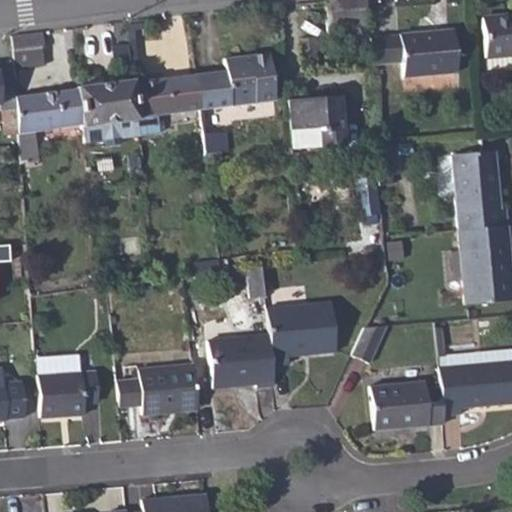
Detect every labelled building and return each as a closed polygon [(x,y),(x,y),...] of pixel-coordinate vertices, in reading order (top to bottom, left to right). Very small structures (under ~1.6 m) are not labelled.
[(365,0),(355,0),(325,3),(328,41),(366,37),(365,18),(367,18),(365,0)] [(511,17),(484,20),(488,73),(511,71),(511,17)] [(12,38),(12,39),(14,67),(46,64),(45,33),(12,38)] [(451,33),(370,40),(370,59),(370,61),(399,60),(400,80),(454,75),(451,33)] [(316,40),(302,40),(302,64),(317,64),(316,40)] [(226,72),(196,76),(202,112),(223,109),(276,103),(270,56),(225,62),(226,72)] [(196,76),(133,83),(137,119),(202,112),(196,76)] [(77,88),(77,90),(82,127),(82,130),(83,130),(84,141),(96,139),(95,128),(118,126),(119,137),(119,144),(138,142),(137,119),(133,83),(132,82),(77,88)] [(77,90),(16,98),(18,136),(20,167),(35,166),(33,134),(82,127),(77,90)] [(340,95),(288,100),(290,129),(320,127),(321,146),(343,144),(340,95)] [(18,136),(16,98),(3,99),(5,136),(18,136)] [(223,109),(202,112),(205,135),(225,132),(226,132),(223,109)] [(95,128),(96,139),(119,137),(118,126),(95,128)] [(225,132),(205,135),(208,161),(221,160),(220,153),(227,151),(225,132)] [(398,176),(395,142),(378,143),(381,177),(398,176)] [(452,155),(457,229),(505,225),(503,207),(499,207),(497,182),(493,182),(490,151),(452,155)] [(357,171),(358,185),(375,183),(373,170),(357,171)] [(375,183),(358,185),(362,214),(363,214),(364,222),(377,220),(376,213),(378,212),(375,183)] [(505,225),(457,229),(464,303),(511,299),(508,261),(504,261),(502,241),(506,241),(505,225)] [(260,266),(246,268),(249,299),(263,297),(260,266)] [(38,290),(28,291),(29,298),(39,297),(38,290)] [(329,305),(265,311),(267,334),(271,369),(288,368),(287,358),(334,353),(329,305)] [(365,327),(352,355),(369,363),(386,325),(365,327)] [(271,369),(267,334),(207,341),(212,391),(255,387),(256,390),(273,389),(271,369)] [(511,353),(474,357),(475,367),(511,364),(511,353)] [(438,359),(439,370),(440,388),(442,420),(460,418),(459,412),(511,407),(511,364),(475,367),(474,357),(438,359)] [(97,405),(94,374),(77,375),(76,358),(33,362),(34,379),(37,423),(81,419),(80,407),(97,405)] [(139,384),(116,385),(118,411),(142,409),(143,418),(172,415),(172,409),(197,407),(193,368),(138,373),(139,384)] [(442,420),(440,388),(426,390),(425,381),(370,385),(374,431),(442,426),(442,420)] [(0,423),(5,423),(5,421),(21,420),(18,384),(0,385),(0,423)] [(197,407),(172,409),(172,415),(197,413),(197,407)] [(205,511),(204,499),(142,505),(142,511),(205,511)]
